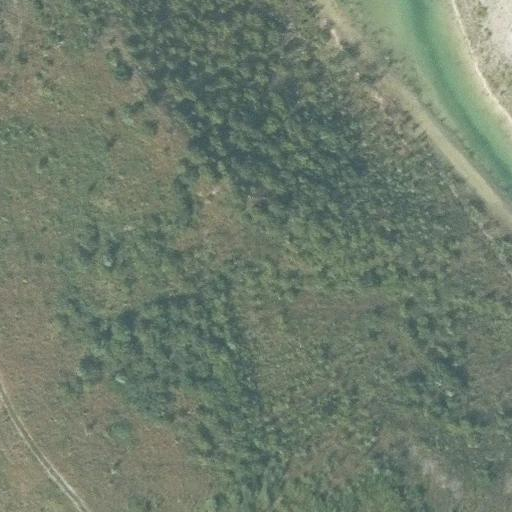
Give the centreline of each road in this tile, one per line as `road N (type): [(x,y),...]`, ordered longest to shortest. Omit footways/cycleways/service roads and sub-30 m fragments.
road 1 (track): [(511,234),(411,126),(317,0)]
road 2 (track): [(0,394),(83,511)]
